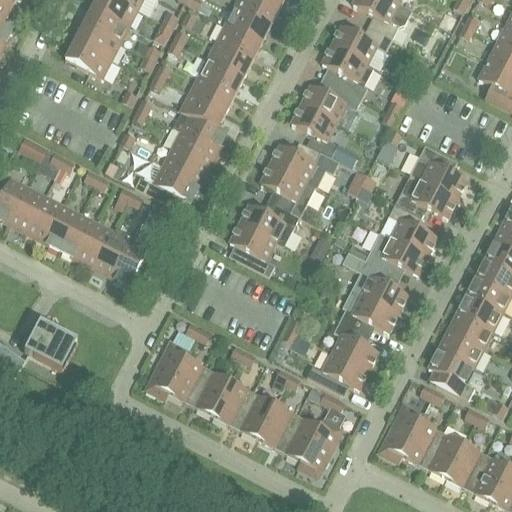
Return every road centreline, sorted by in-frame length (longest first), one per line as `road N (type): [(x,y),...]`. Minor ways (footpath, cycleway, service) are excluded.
road 1 (residential): [(151,328),(323,0)]
road 2 (residential): [(356,469),(511,171)]
road 3 (residential): [(323,511),(115,401),(151,328)]
road 4 (residential): [(151,328),(0,250)]
road 5 (unknown): [(0,122),(143,200)]
road 6 (residential): [(0,107),(55,0)]
